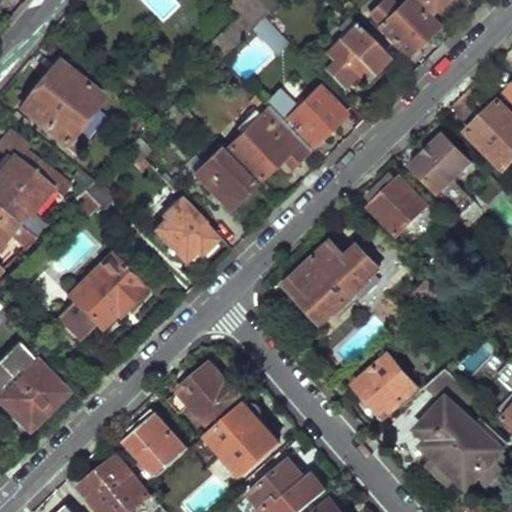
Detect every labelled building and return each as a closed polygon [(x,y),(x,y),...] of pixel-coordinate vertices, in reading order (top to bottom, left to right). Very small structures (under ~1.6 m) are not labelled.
[(244,16),(211,48),(221,58),(253,26),(264,15),(274,5),(268,0),(235,0),(232,4),(244,16)] [(384,1),(371,14),(382,25),(379,28),(407,57),(437,29),(408,0),(407,0),(399,8),(393,1),(388,6),(384,1)] [(420,0),(433,12),(445,0),(420,0)] [(288,41),(264,15),(252,28),(276,52),(288,41)] [(336,62),(327,70),(343,86),(365,66),(371,72),(387,58),(357,27),(329,54),(336,62)] [(255,37),(230,65),(248,82),(274,54),(255,37)] [(44,79),(20,110),(63,144),(100,97),(65,68),(52,84),(44,79)] [(317,87),(282,122),(306,148),(310,144),(312,146),(344,115),(317,87)] [(261,116),(229,147),(259,180),(290,151),(298,159),(309,150),(306,148),(282,122),(256,95),(249,103),(261,116)] [(511,117),(498,103),(467,134),(504,170),(511,162),(511,117)] [(188,112),(181,119),(196,135),(204,128),(188,112)] [(30,149),(11,134),(0,146),(0,151),(7,157),(17,166),(27,153),(30,149)] [(139,138),(132,145),(139,153),(142,157),(150,150),(139,138)] [(470,166),(443,138),(412,168),(439,195),(461,217),(475,203),(454,181),(470,166)] [(0,173),(0,174),(0,209),(17,223),(23,214),(27,217),(49,190),(61,200),(70,187),(27,153),(17,166),(7,157),(0,164),(0,173)] [(139,153),(131,160),(141,170),(148,164),(142,157),(139,153)] [(203,165),(193,175),(227,211),(238,201),(236,199),(250,185),(221,153),(205,167),(203,165)] [(96,179),(89,174),(75,191),(80,195),(85,190),(96,179)] [(401,178),(370,208),(398,237),(429,206),(401,178)] [(96,179),(85,190),(99,206),(103,209),(114,198),(96,179)] [(99,206),(85,190),(80,195),(76,199),(90,214),(99,206)] [(165,222),(156,231),(183,261),(194,250),(198,254),(215,238),(180,200),(161,218),(165,222)] [(0,209),(0,244),(17,223),(0,209)] [(398,253),(377,232),(347,261),(333,248),(291,290),(323,323),(354,294),(365,305),(404,267),(393,257),(398,253)] [(21,239),(10,250),(16,257),(27,246),(21,239)] [(111,256),(71,296),(74,300),(96,323),(100,327),(116,311),(113,307),(121,299),(129,307),(145,291),(111,256)] [(412,267),(395,281),(423,309),(440,295),(412,267)] [(96,323),(74,300),(56,318),(78,341),(96,323)] [(19,345),(0,363),(0,401),(27,430),(63,393),(19,345)] [(389,356),(355,386),(384,420),(418,389),(389,356)] [(212,365),(177,397),(188,409),(191,406),(210,428),(244,397),(212,365)] [(446,372),(427,388),(440,400),(447,394),(454,400),(458,397),(468,406),(476,399),(446,372)] [(250,403),(210,439),(243,477),(278,445),(261,425),(266,420),(250,403)] [(448,404),(420,432),(431,442),(429,445),(441,457),(430,468),(449,484),(460,473),(472,484),(484,471),(493,479),(502,469),(494,461),(509,445),(481,419),(478,422),(464,410),(461,415),(448,404)] [(155,415),(126,442),(159,479),(188,452),(155,415)] [(106,477),(87,495),(101,511),(134,511),(151,497),(119,458),(102,473),(106,477)] [(289,463),(250,498),(262,511),(277,511),(281,508),(284,511),(303,511),(327,492),(313,476),(306,482),(289,463)]
